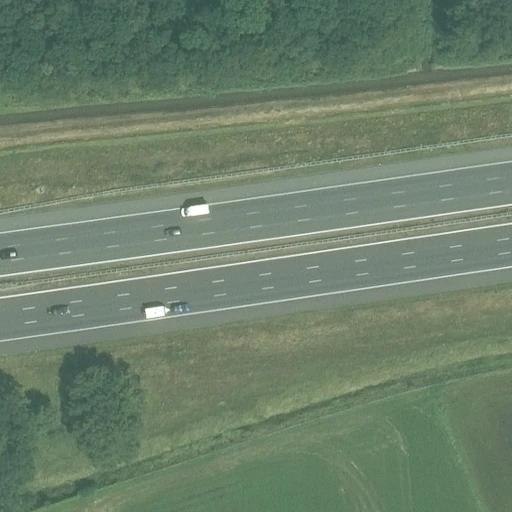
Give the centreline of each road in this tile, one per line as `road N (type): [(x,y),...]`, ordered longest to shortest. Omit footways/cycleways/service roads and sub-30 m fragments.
road 1 (motorway): [(0,319),(511,244)]
road 2 (motorway): [(511,183),(0,254)]
